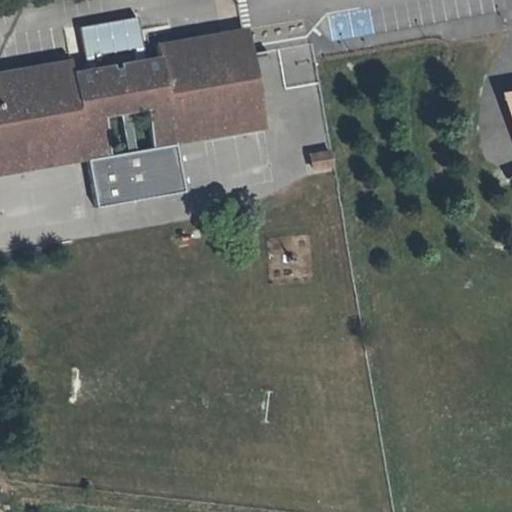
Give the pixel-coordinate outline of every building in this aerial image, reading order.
[(246,51),(243,30),(221,35),(237,125),(173,137),(174,143),(260,127),(246,51)] [(0,167),(85,153),(86,158),(95,208),(131,201),(129,189),(144,186),(146,198),(183,192),(174,143),(173,137),(237,125),(221,35),(155,46),(157,58),(136,62),(136,64),(94,72),(93,70),(72,74),(70,62),(4,73),(5,79),(0,79),(0,167)] [(511,95),(500,97),(511,126),(511,95)] [(331,165),(329,152),(310,156),(312,168),(331,165)] [(0,167),(0,173),(86,158),(85,153),(0,167)] [(146,198),(144,186),(129,189),(131,201),(146,198)]
